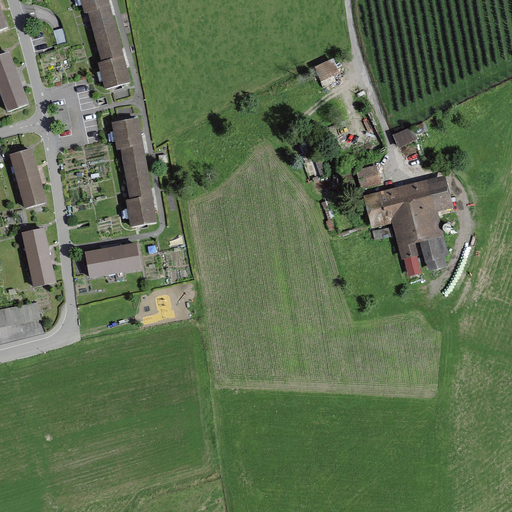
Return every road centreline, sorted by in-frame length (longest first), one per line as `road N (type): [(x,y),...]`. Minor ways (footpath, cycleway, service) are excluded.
road 1 (residential): [(0,356),(70,332),(43,122)]
road 2 (residential): [(347,0),(355,45),(404,175)]
road 3 (residential): [(43,122),(13,0)]
